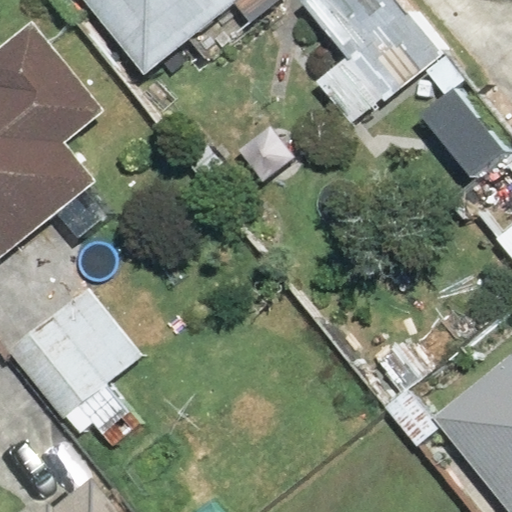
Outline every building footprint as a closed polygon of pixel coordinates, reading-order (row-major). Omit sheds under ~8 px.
[(99,0),(165,78),(251,6),(264,22),(290,0),(99,0)] [(331,84),(370,130),(458,58),(411,0),(324,0),(318,5),(362,59),(331,84)] [(0,271),(3,276),(77,218),(97,243),(136,212),(83,144),(127,110),(54,18),(0,60),(0,77),(7,87),(0,93),(0,271)] [(154,426),(122,387),(156,359),(99,289),(19,354),(76,425),(79,423),(93,439),(106,428),(124,450),(154,426)] [(511,367),(447,421),(511,501),(511,367)] [(109,511),(82,477),(37,511),(109,511)]
